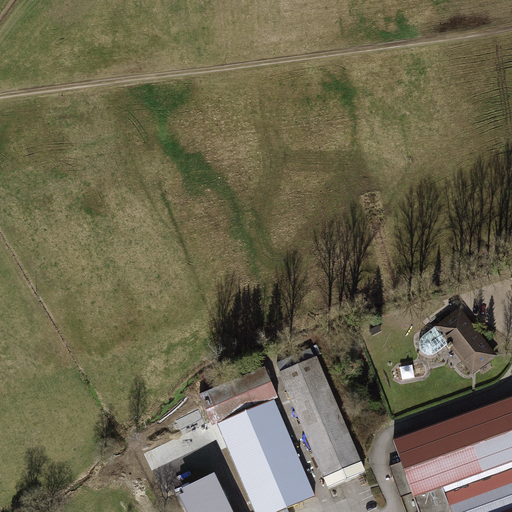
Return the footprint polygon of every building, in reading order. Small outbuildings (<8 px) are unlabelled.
[(469,378),(497,357),(457,310),(432,330),(446,349),(469,378)] [(446,349),(432,330),(417,343),(416,352),(419,356),(422,359),(426,359),(432,359),(437,356),(446,349)] [(329,489),(368,473),(315,349),(276,366),(329,489)] [(279,401),(266,370),(209,393),(257,511),(290,511),(290,509),(316,499),(276,402),(279,401)] [(511,511),(511,400),(392,443),(416,511),(511,511)] [(184,492),(179,495),(187,511),(233,511),(214,473),(182,489),(184,492)]
